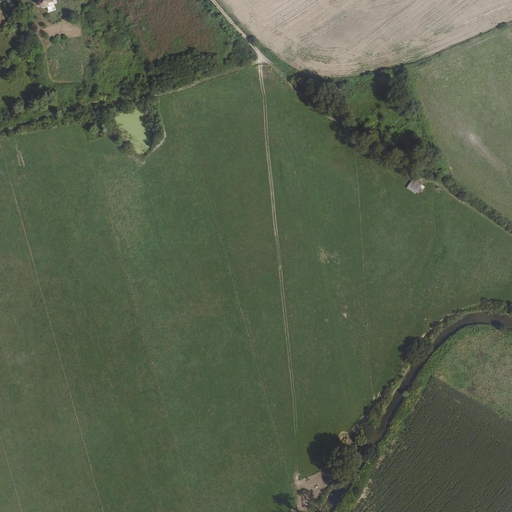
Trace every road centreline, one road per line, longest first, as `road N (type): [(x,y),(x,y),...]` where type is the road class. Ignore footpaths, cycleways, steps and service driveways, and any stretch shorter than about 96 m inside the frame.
road 1 (track): [(300,511),(262,57)]
road 2 (track): [(511,234),(314,109),(262,57)]
road 3 (track): [(0,134),(105,102),(165,95),(262,57)]
